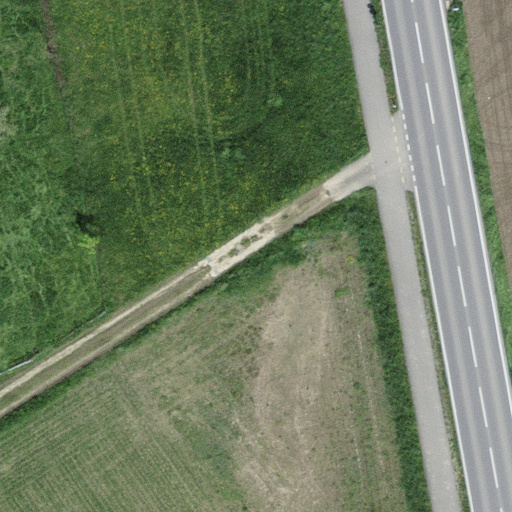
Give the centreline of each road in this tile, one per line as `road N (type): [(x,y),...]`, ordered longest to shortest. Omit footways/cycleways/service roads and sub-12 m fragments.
road 1 (secondary): [(502,511),(411,0)]
road 2 (track): [(435,133),(0,413)]
